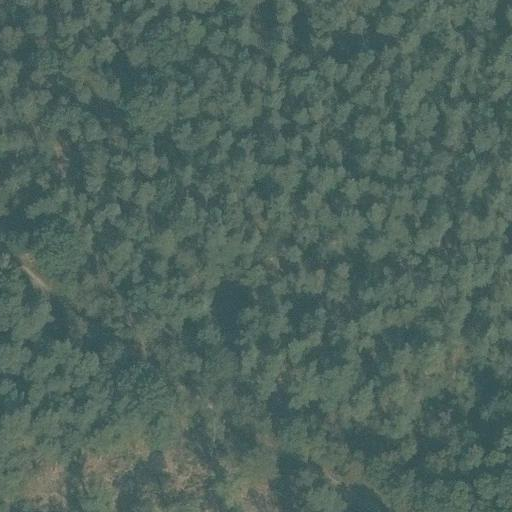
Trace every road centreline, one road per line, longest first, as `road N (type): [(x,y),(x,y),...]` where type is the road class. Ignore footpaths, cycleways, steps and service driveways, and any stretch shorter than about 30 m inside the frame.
road 1 (track): [(363,511),(0,267)]
road 2 (track): [(369,511),(409,467),(511,398)]
